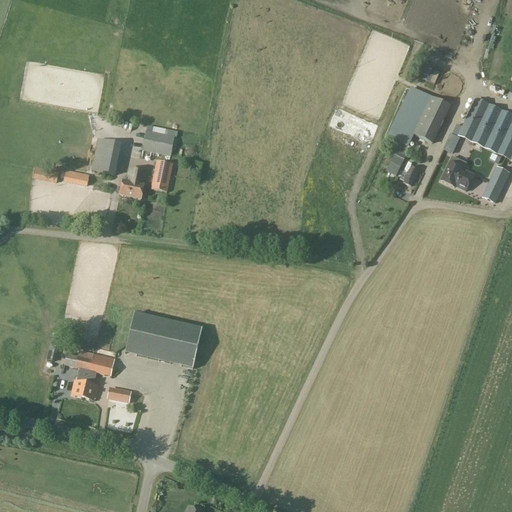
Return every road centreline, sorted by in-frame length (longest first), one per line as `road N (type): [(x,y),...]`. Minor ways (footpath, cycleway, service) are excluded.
road 1 (unclassified): [(413,206),(355,288),(250,505)]
road 2 (unclassified): [(152,460),(0,415)]
